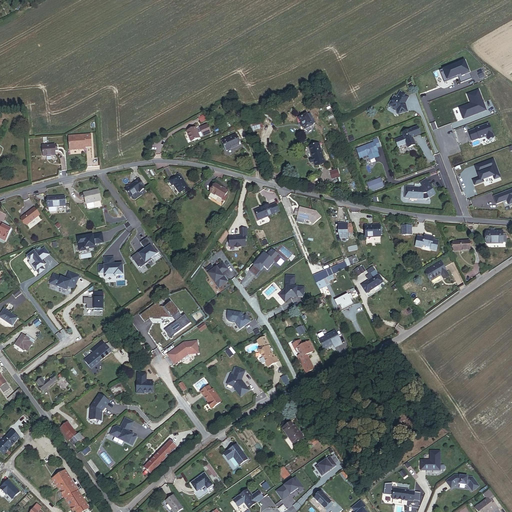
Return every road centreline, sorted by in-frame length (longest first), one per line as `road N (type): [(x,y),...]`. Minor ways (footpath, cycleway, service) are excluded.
road 1 (residential): [(123,511),(230,421),(396,340),(511,260)]
road 2 (residential): [(511,223),(362,207),(189,162),(97,172)]
road 3 (residential): [(17,379),(115,511)]
